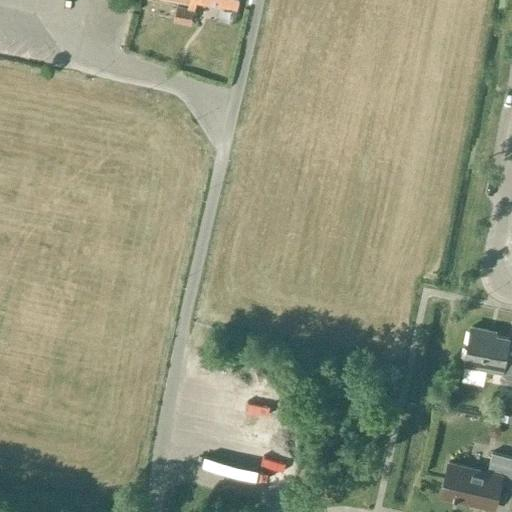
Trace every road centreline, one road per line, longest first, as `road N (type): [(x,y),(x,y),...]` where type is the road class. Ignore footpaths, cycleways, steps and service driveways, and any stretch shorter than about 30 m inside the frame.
road 1 (unclassified): [(153,511),(178,357)]
road 2 (residential): [(511,290),(498,285),(492,271),(511,167)]
